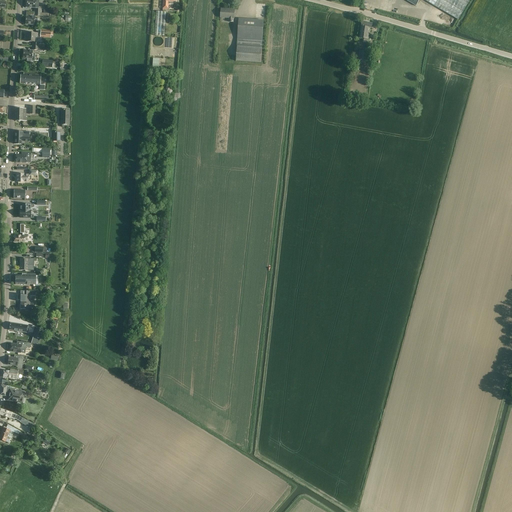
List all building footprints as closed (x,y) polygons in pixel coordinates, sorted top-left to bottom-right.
[(36,0),(34,0),(26,0),(26,7),(36,8),(36,0)] [(163,0),(163,2),(163,9),(168,9),(168,4),(172,4),(173,3),(173,2),(174,2),(173,0),(163,0)] [(424,0),(458,20),(461,16),(469,0),(405,0),(416,6),(419,0),(424,0)] [(221,9),(221,14),(221,18),(229,18),(228,22),(233,22),(233,18),(234,19),(235,10),(227,9),(227,10),(222,10),(222,9),(221,9)] [(164,36),(166,12),(156,11),(154,36),(164,36)] [(34,17),(31,17),(26,16),(25,24),(37,25),(37,19),(34,19),(34,17)] [(239,19),(238,39),(237,46),(236,61),(261,63),(262,40),(263,21),(239,19)] [(362,21),(361,26),(362,26),(360,38),(367,39),(370,28),(371,28),(372,24),(362,21)] [(27,42),(32,42),(35,42),(35,36),(37,36),(37,33),(27,33),(27,42)] [(23,50),(23,58),(27,59),(27,61),(34,62),(34,54),(32,54),(32,51),(23,50)] [(357,63),(366,64),(368,51),(359,50),(357,63)] [(20,84),(25,84),(40,85),(41,74),(25,73),(25,75),(21,75),(20,84)] [(25,117),(26,113),(26,109),(16,109),(15,121),(27,121),(27,117),(25,117)] [(69,125),(69,111),(64,111),(64,110),(63,110),(63,111),(61,111),(61,125),(69,125)] [(32,148),(32,150),(42,151),(42,154),(42,157),(49,158),(49,155),(51,156),(52,151),(50,150),(50,149),(42,149),(32,148)] [(15,163),(20,163),(30,163),(31,153),(21,152),(21,155),(16,155),(15,163)] [(24,174),(17,174),(17,182),(24,182),(28,182),(28,181),(29,181),(30,180),(31,179),(31,175),(37,175),(37,171),(30,171),(29,175),(24,175),(24,174)] [(13,198),(18,198),(25,199),(25,190),(19,190),(14,190),(13,198)] [(32,263),(32,259),(28,259),(20,259),(20,270),(28,270),(28,263),(32,263)] [(15,285),(34,285),(34,287),(38,287),(38,276),(35,276),(35,274),(27,274),(27,275),(23,275),(23,276),(15,276),(15,285)] [(25,311),(30,311),(30,309),(33,309),(34,303),(30,303),(30,296),(35,296),(35,291),(26,291),(26,295),(17,295),(17,300),(22,300),(22,302),(21,302),(21,309),(25,309),(25,311)] [(33,337),(39,339),(43,330),(36,327),(33,337)] [(10,351),(15,352),(20,353),(21,349),(25,350),(26,347),(30,348),(31,344),(19,342),(18,345),(11,344),(10,351)] [(7,365),(17,366),(20,366),(22,356),(16,355),(15,358),(8,357),(7,365)] [(18,374),(20,374),(22,374),(23,371),(18,371),(18,370),(10,369),(10,371),(3,371),(3,377),(17,379),(18,374)] [(60,372),(58,380),(64,382),(66,374),(60,372)] [(8,400),(10,401),(11,401),(12,400),(16,401),(17,402),(17,401),(21,402),(22,396),(24,397),(24,393),(14,390),(14,389),(6,387),(7,386),(1,385),(0,392),(0,395),(5,396),(6,393),(9,394),(8,400)] [(1,409),(0,410),(0,414),(10,418),(12,413),(5,411),(1,409)] [(12,413),(10,418),(14,419),(15,419),(20,422),(25,424),(24,425),(29,428),(32,429),(34,426),(34,425),(31,424),(27,422),(27,421),(22,419),(17,415),(12,413)] [(0,439),(3,441),(8,443),(10,440),(7,438),(7,436),(11,438),(14,432),(18,434),(20,431),(8,425),(6,429),(3,428),(0,435),(0,439)] [(13,511),(22,499),(11,492),(0,509),(0,511),(13,511)]
